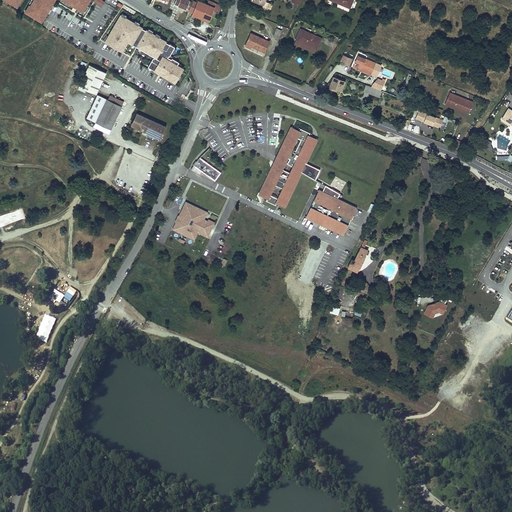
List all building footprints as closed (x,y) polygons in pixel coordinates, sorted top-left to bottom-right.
[(30,0),(25,11),(43,22),(55,0),(64,0),(84,12),(90,0),(30,0)] [(189,0),(175,0),(174,3),(178,4),(177,6),(186,9),(186,8),(188,9),(191,2),(189,2),(189,0)] [(194,0),(192,0),(188,14),(209,21),(213,11),(219,13),(221,5),(206,0),(205,0),(205,3),(194,0)] [(266,0),(254,0),(254,1),(264,5),(263,7),(271,10),(274,4),(266,1),(266,0)] [(123,12),(106,40),(126,51),(131,42),(155,57),(150,66),(178,83),(188,67),(171,57),(178,45),(123,12)] [(322,39),(302,30),(297,40),(318,49),(322,39)] [(270,41),(253,34),(247,47),(252,49),(254,47),(266,52),(270,41)] [(317,52),(318,49),(297,40),(296,44),(317,52)] [(342,55),(340,62),(350,65),(352,58),(342,55)] [(377,77),(382,66),(357,55),(351,68),(377,77)] [(89,64),(79,86),(97,94),(107,71),(89,64)] [(345,82),(334,77),(329,88),(337,91),(337,89),(342,91),(345,82)] [(378,98),(386,80),(383,78),(382,80),(376,78),(372,88),(365,85),(363,91),(378,98)] [(473,102),(449,92),(445,104),(454,107),(454,106),(462,109),(463,109),(464,106),(470,109),(473,102)] [(96,122),(107,99),(96,94),(85,117),(96,122)] [(111,129),(122,106),(107,99),(96,122),(111,129)] [(440,128),(443,119),(417,111),(414,120),(440,128)] [(138,114),(132,125),(161,138),(166,127),(138,114)] [(511,122),(511,121),(504,117),(502,120),(511,126),(511,124),(511,122)] [(292,124),(259,193),(287,206),(302,171),(316,178),(320,169),(307,162),(319,138),(292,124)] [(407,130),(418,134),(420,128),(409,124),(407,130)] [(200,156),(195,164),(216,179),(222,171),(200,156)] [(324,189),(320,187),(306,215),(345,235),(358,206),(339,196),(342,191),(326,184),(324,189)] [(205,218),(208,211),(184,201),(171,230),(195,240),(197,233),(208,238),(215,222),(205,218)] [(355,261),(352,259),(349,268),(357,272),(367,250),(361,247),(355,261)] [(341,299),(345,287),(338,285),(335,297),(341,299)] [(370,291),(356,285),(355,288),(368,294),(370,291)] [(442,315),(447,305),(436,299),(432,306),(428,304),(423,314),(433,319),(437,312),(442,315)] [(329,313),(338,315),(339,308),(331,306),(329,313)]
